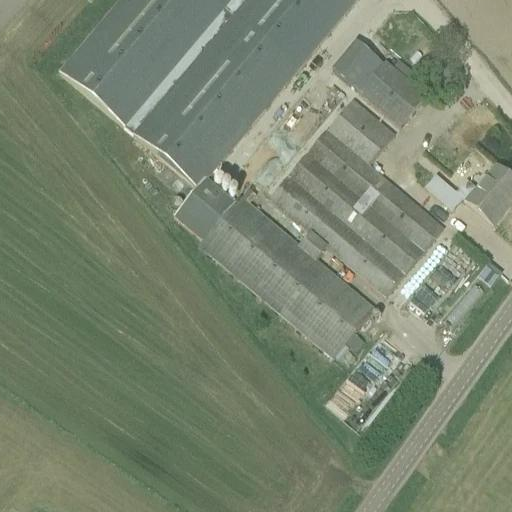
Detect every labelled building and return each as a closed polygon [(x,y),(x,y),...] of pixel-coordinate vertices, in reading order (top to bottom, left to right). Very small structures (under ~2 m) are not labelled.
[(204,183),(296,74),(356,3),(352,0),(121,0),(57,77),(195,193),(204,183)] [(383,67),(357,97),(398,132),(424,102),(383,67)] [(307,238),(298,248),(314,265),(325,252),(383,302),(441,233),(366,170),(392,140),(351,105),(267,204),(307,238)] [(237,179),(267,181),(268,152),(238,150),(237,179)] [(434,180),(423,192),(451,215),(461,204),(492,230),(503,216),(500,213),(511,199),(511,186),(494,171),(474,194),(465,186),(455,197),(434,180)] [(314,265),(298,248),(213,176),(181,214),(209,237),(198,250),(332,363),(373,314),(314,265)] [(410,333),(467,272),(441,248),(384,309),(410,333)]
